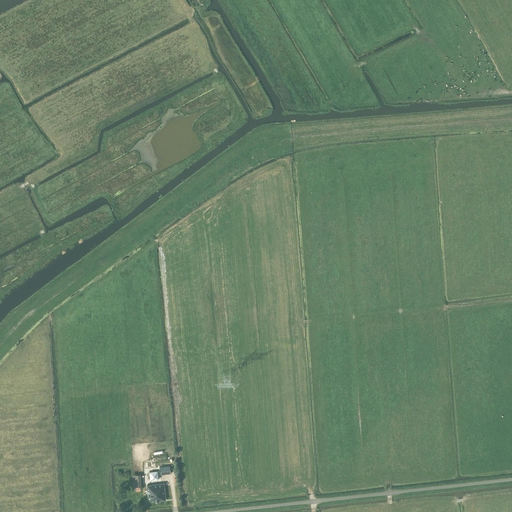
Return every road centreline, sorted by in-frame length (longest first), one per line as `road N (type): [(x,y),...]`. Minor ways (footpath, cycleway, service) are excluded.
road 1 (unclassified): [(221,511),(511,479)]
road 2 (track): [(302,322),(511,300)]
